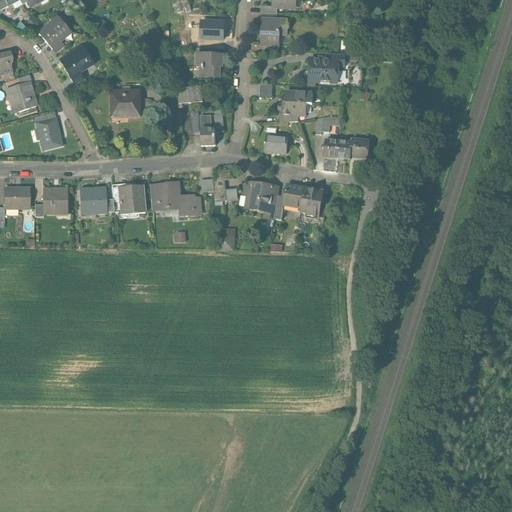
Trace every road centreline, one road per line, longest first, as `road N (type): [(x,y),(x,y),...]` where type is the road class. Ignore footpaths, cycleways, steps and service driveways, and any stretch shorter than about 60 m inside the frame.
road 1 (track): [(370,181),(346,292),(355,399),(304,511)]
road 2 (residential): [(0,24),(33,48),(102,168)]
road 3 (residential): [(226,157),(239,118),(246,0)]
road 4 (residential): [(370,181),(226,157)]
road 5 (residential): [(226,157),(102,168)]
